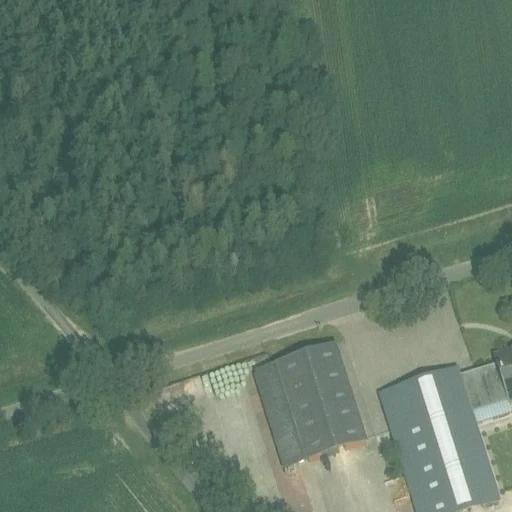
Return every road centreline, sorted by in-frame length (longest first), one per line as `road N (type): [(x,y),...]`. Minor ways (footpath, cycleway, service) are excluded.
road 1 (residential): [(114,390),(511,264)]
road 2 (unclassified): [(0,254),(114,390)]
road 3 (unclassified): [(114,390),(211,511)]
